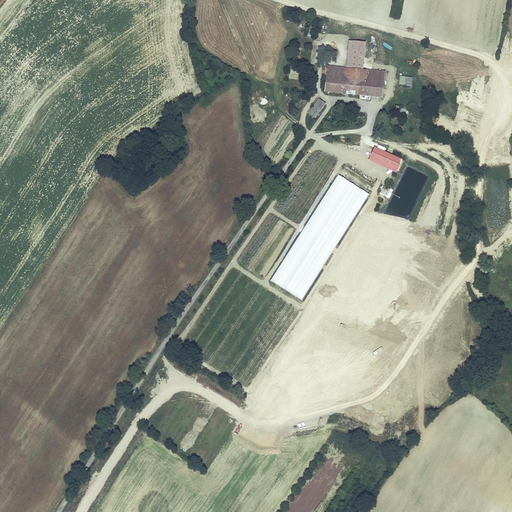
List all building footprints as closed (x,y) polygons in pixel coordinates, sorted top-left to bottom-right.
[(350,39),(347,67),(364,69),(367,40),(350,39)] [(326,75),(344,77),(345,67),(327,65),(326,75)] [(326,75),(325,91),(371,95),(372,85),(365,85),(366,69),(364,69),(347,67),(345,67),(344,77),(326,75)] [(385,71),(366,69),(365,85),(372,85),(371,95),(383,96),(385,71)] [(408,76),(400,75),(399,84),(407,85),(408,76)] [(309,113),(316,118),(326,102),(319,98),(309,113)]
